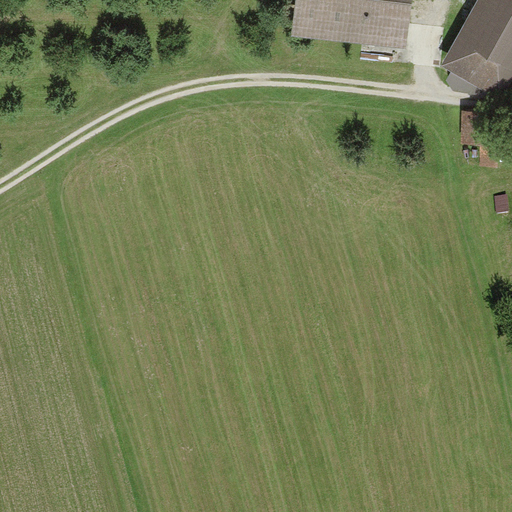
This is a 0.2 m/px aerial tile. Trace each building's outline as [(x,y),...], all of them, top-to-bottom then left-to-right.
[(395,45),(400,0),(286,0),(283,30),(395,45)] [(501,98),(511,79),(511,0),(479,0),(442,64),(501,98)] [(462,112),(460,146),(482,147),(484,113),(462,112)] [(503,155),(485,152),(483,168),(501,171),(503,155)] [(495,221),(511,219),(511,202),(511,201),(494,203),(495,221)]
